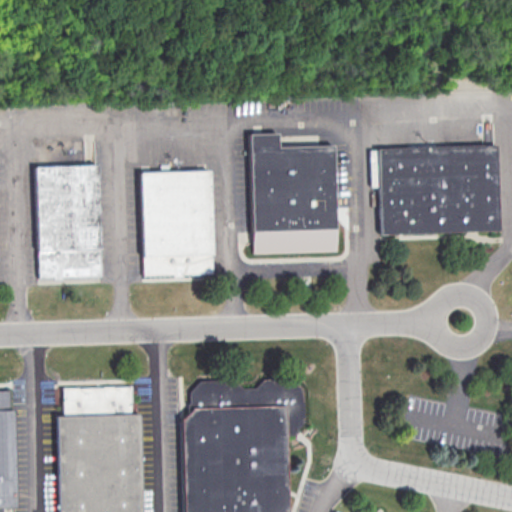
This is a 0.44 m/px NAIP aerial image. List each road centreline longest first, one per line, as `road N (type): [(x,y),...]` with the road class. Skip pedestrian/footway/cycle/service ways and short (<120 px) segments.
road 1 (residential): [(0,334),(457,322)]
road 2 (residential): [(345,324),(349,447),(380,470),(511,499)]
